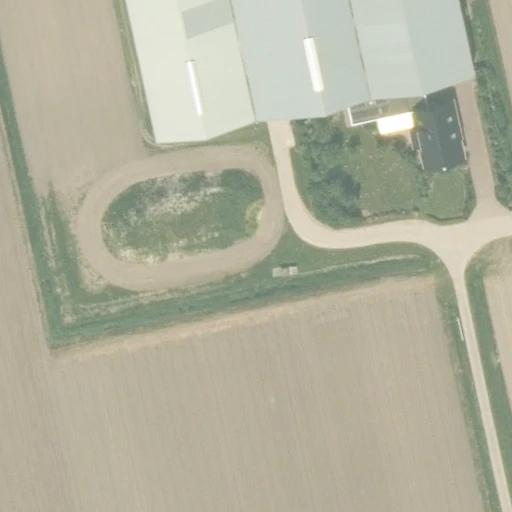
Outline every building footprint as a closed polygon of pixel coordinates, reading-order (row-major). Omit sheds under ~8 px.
[(230,0),(126,0),(157,138),(256,116),(230,0)] [(349,0),(230,0),(256,116),(346,97),(369,92),(349,0)] [(457,0),(349,0),(369,92),(422,81),(473,71),(457,0)] [(369,92),(346,97),(351,120),(410,108),(427,104),(422,81),(369,92)] [(414,126),(409,127),(413,146),(420,144),(425,164),(462,155),(457,136),(460,135),(451,98),(427,104),(410,108),(414,126)]
